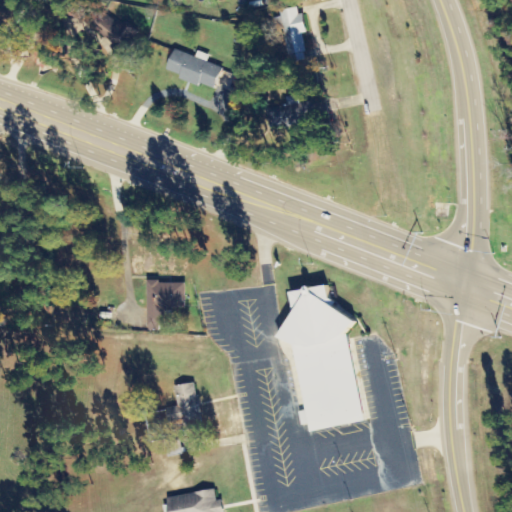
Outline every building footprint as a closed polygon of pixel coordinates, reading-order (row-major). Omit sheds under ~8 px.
[(0,0),(0,22),(16,27),(20,11),(10,8),(12,1),(8,0),(0,0)] [(305,34),(299,7),(279,11),(291,63),(307,59),(301,35),(305,34)] [(137,33),(123,21),(120,25),(112,18),(107,23),(100,17),(91,27),(120,53),(137,33)] [(197,51),(195,57),(175,49),(166,72),(213,90),(222,68),(207,62),(209,56),(197,51)] [(269,108),(270,126),(314,125),(313,103),(299,103),(299,96),(285,97),(285,107),(269,108)] [(0,260),(13,261),(14,238),(0,237),(0,260)] [(186,283),(147,284),(148,330),(164,329),(164,310),(186,310),(186,283)] [(290,294),(294,312),(279,338),(292,345),(305,411),(299,412),(302,425),(309,424),(310,433),(364,422),(346,334),(354,324),(331,307),(327,286),(290,294)] [(175,386),(178,408),(162,410),(163,424),(181,422),(182,431),(202,428),(197,384),(175,386)] [(168,497),(169,511),(223,511),(222,501),(217,501),(215,491),(168,497)]
